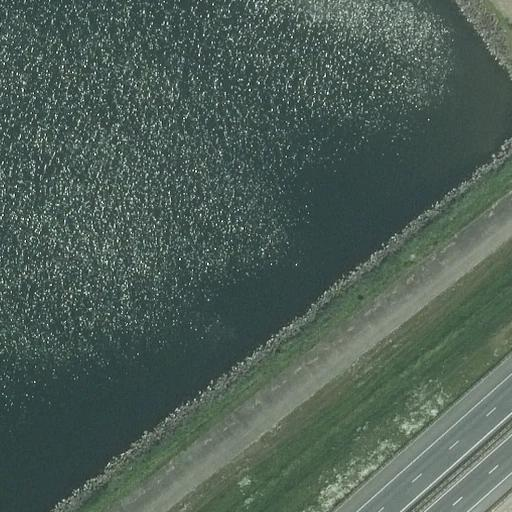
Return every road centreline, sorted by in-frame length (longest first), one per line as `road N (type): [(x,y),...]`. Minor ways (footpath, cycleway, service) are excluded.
road 1 (unclassified): [(511,225),(152,511)]
road 2 (motorway): [(511,394),(379,511)]
